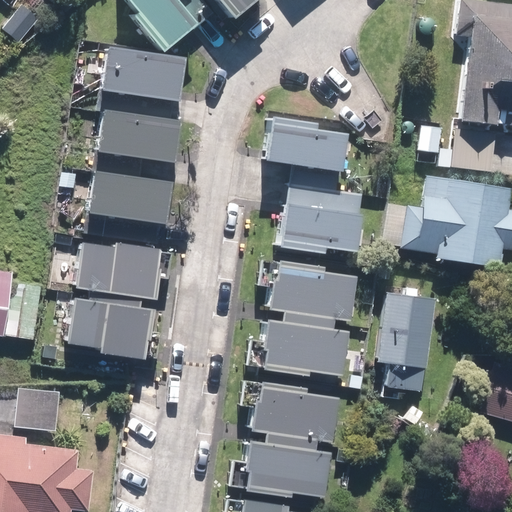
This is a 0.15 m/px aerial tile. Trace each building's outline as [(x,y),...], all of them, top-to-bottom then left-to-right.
[(121,0),(159,48),(215,5),(211,0),(121,0)] [(219,0),(233,17),(254,0),(219,0)] [(511,4),(469,0),(459,0),(447,118),(511,124),(511,4)] [(185,55),(107,45),(101,89),(179,99),(185,55)] [(180,118),(103,106),(96,149),(173,161),(180,118)] [(347,128),(269,115),(262,159),(340,171),(347,128)] [(440,124),(403,121),(400,146),(437,150),(440,124)] [(494,128),(451,126),(449,167),(491,169),(494,128)] [(171,178),(93,167),(87,211),(165,222),(171,178)] [(511,186),(410,174),(400,254),(511,267),(511,186)] [(362,189),(288,178),(278,243),(352,254),(362,189)] [(159,246),(79,234),(72,285),(152,297),(159,246)] [(354,273),(276,259),(268,307),(346,320),(354,273)] [(0,269),(0,333),(33,339),(41,284),(11,280),(13,271),(0,269)] [(434,296),(384,290),(372,385),(423,391),(434,296)] [(150,306),(74,295),(66,345),(142,356),(150,306)] [(345,328),(267,316),(259,367),(337,379),(345,328)] [(511,366),(493,361),(477,413),(511,423),(511,366)] [(336,392),(261,379),(253,428),(328,440),(336,392)] [(59,390),(18,386),(14,425),(56,430),(57,419),(66,420),(68,402),(57,401),(59,390)] [(27,436),(0,432),(0,511),(69,511),(70,507),(87,508),(92,468),(76,466),(78,447),(26,441),(27,436)] [(329,450),(249,437),(241,485),(321,498),(329,450)] [(381,444),(380,462),(465,466),(466,448),(381,444)] [(317,511),(318,506),(241,496),(239,511),(317,511)]
